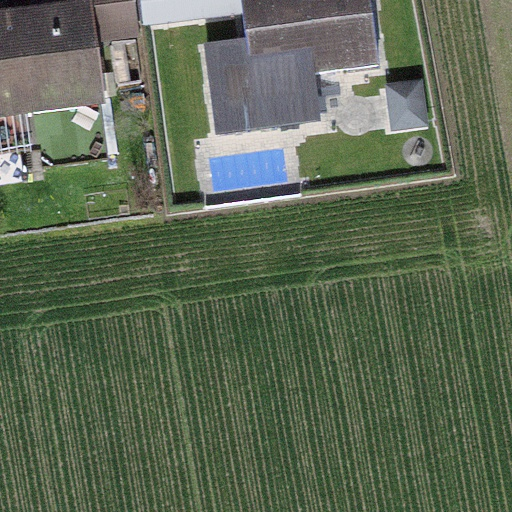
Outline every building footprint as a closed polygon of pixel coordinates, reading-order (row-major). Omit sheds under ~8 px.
[(44,0),(47,17),(86,12),(96,11),(94,0),(44,0)] [(100,37),(131,32),(126,0),(94,0),(96,11),(100,37)] [(143,0),(146,21),(243,9),(241,0),(143,0)] [(207,53),(218,136),(286,127),(284,117),(317,113),(312,75),(379,67),(370,0),(241,0),(243,9),(248,48),(207,53)] [(0,114),(99,101),(86,12),(47,17),(0,23),(0,114)]
